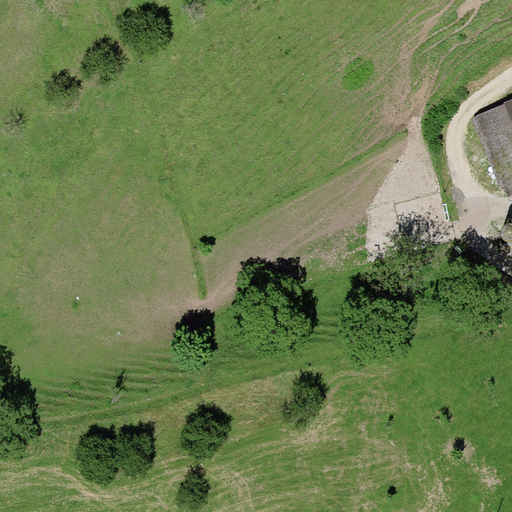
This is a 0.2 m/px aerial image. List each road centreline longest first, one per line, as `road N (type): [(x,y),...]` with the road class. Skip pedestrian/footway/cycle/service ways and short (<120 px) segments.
road 1 (track): [(473,194),(458,171),(458,117),(511,79)]
road 2 (track): [(508,207),(473,194),(459,213),(463,238),(511,274)]
